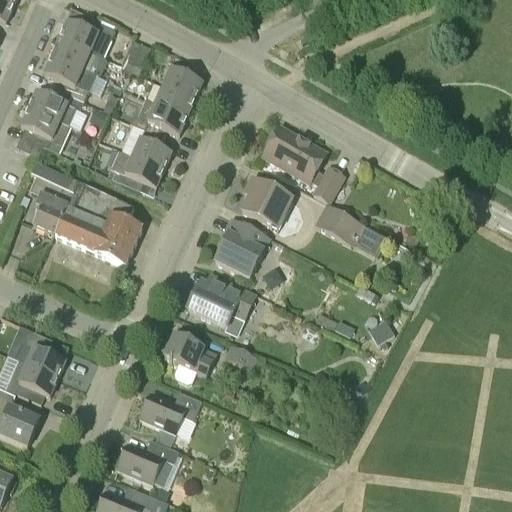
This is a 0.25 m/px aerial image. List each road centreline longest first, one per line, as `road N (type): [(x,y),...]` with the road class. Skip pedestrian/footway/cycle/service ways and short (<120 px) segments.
road 1 (tertiary): [(511,226),(252,79)]
road 2 (residential): [(128,343),(252,79)]
road 3 (residential): [(55,511),(128,343)]
road 4 (tertiary): [(252,79),(103,0)]
road 5 (track): [(453,0),(321,58)]
road 6 (residential): [(128,343),(0,290)]
road 7 (track): [(235,70),(250,47),(345,0)]
